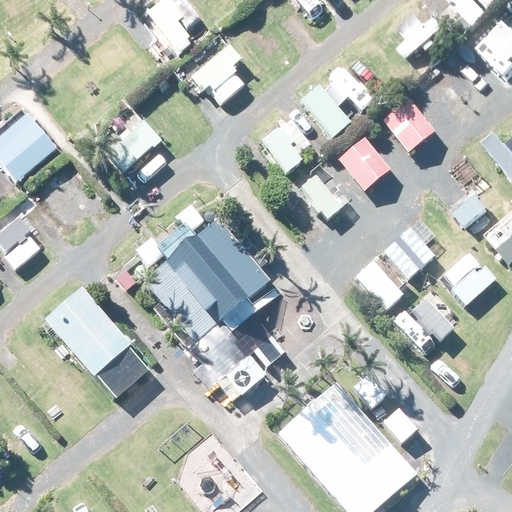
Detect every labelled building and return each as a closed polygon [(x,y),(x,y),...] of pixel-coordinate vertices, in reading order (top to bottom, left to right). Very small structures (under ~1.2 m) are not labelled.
[(198,21),(181,0),(159,0),(143,14),(176,54),(188,44),(181,35),(198,21)] [(227,0),(204,0),(216,18),(232,8),(227,0)] [(295,0),(311,20),(325,8),(318,0),(295,0)] [(445,0),(470,29),(502,1),(501,0),(445,0)] [(396,47),(405,59),(444,28),(434,16),(396,47)] [(511,31),(504,23),(476,51),(501,76),(511,64),(511,31)] [(237,60),(225,46),(186,77),(199,93),(206,87),(219,103),(242,85),(228,68),(237,60)] [(142,77),(125,58),(102,78),(119,97),(142,77)] [(482,93),(456,66),(429,93),(455,119),(482,93)] [(317,83),(297,99),(329,138),(347,123),(339,113),(350,104),(333,84),(324,92),(317,83)] [(194,110),(182,98),(162,117),(174,129),(194,110)] [(383,119),(409,152),(435,132),(409,99),(383,119)] [(51,151),(22,115),(0,133),(0,168),(12,183),(51,151)] [(287,119),(258,141),(282,172),(298,160),(295,156),(308,146),(287,119)] [(156,138),(139,122),(104,157),(121,173),(156,138)] [(493,133),(481,143),(511,180),(511,137),(503,145),(493,133)] [(364,190),(391,169),(366,137),(339,158),(364,190)] [(287,198),(307,223),(320,212),(327,220),(342,208),(315,174),(287,198)] [(32,198),(64,236),(91,213),(60,175),(32,198)] [(450,213),(463,228),(486,209),(473,194),(450,213)] [(219,383),(234,401),(267,375),(250,354),(255,350),(268,366),(286,352),(256,315),(282,294),(263,270),(270,264),(246,234),(237,242),(218,219),(197,236),(194,232),(206,222),(192,205),(176,218),(182,224),(158,244),(152,236),(133,252),(147,268),(163,254),(169,262),(143,283),(159,302),(154,306),(202,366),(194,373),(209,391),(219,383)] [(511,213),(486,236),(509,264),(511,261),(511,213)] [(421,218),(356,275),(387,309),(411,287),(406,281),(435,254),(426,244),(436,235),(421,218)] [(42,246),(20,220),(0,236),(0,250),(5,256),(3,258),(13,270),(42,246)] [(442,279),(467,306),(497,278),(472,251),(442,279)] [(131,344),(81,287),(45,318),(94,376),(97,374),(129,346),(131,344)] [(454,330),(426,297),(398,321),(422,350),(438,337),(441,341),(454,330)] [(129,346),(97,374),(117,397),(150,369),(129,346)] [(353,387),(372,407),(388,393),(369,372),(353,387)] [(372,511),(416,474),(396,451),(336,382),(316,400),(277,433),(346,511),(372,511)] [(399,407),(383,422),(402,443),(418,428),(399,407)]
